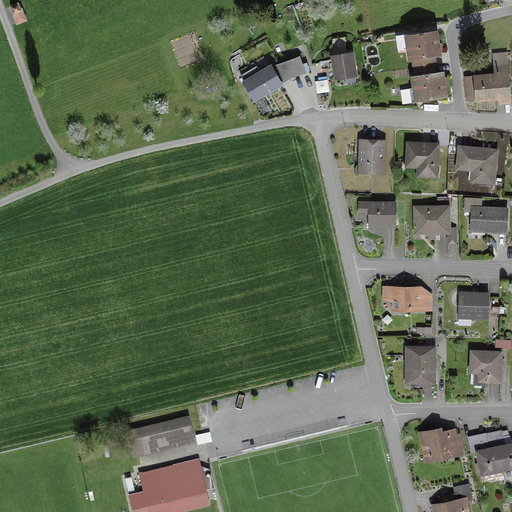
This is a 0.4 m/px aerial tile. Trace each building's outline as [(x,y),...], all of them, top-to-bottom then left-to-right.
[(17,4),(10,7),(16,23),(24,20),(20,10),(19,10),(17,4)] [(412,58),(413,68),(415,78),(412,78),(415,100),(444,95),(442,83),(441,74),(435,75),(433,65),(432,55),(438,55),(437,47),(435,33),(406,38),(406,35),(396,36),(398,51),(408,49),(409,59),(412,58)] [(352,52),(330,56),(334,78),(355,75),(352,52)] [(475,98),(509,95),(506,54),(492,55),(493,66),(494,66),(496,75),(465,77),(467,101),(475,100),(475,98)] [(306,72),(300,57),(274,67),(280,82),(306,72)] [(270,68),(243,84),(253,102),(280,86),(270,68)] [(382,171),(383,142),(360,141),(359,171),(382,171)] [(435,177),(437,145),(407,143),(406,160),(418,161),(417,176),(435,177)] [(492,183),(495,152),(459,148),(457,168),(479,170),(478,181),(492,183)] [(484,231),(505,232),(506,211),(492,210),(492,209),(480,208),(480,199),(464,198),(464,212),(471,212),(470,227),(484,228),(484,231)] [(368,225),(394,225),(395,204),(368,204),(368,225)] [(423,230),(423,232),(447,232),(448,243),(455,243),(455,228),(447,229),(447,208),(414,208),(415,230),(423,230)] [(430,311),(430,295),(419,295),(419,289),(393,289),(393,309),(418,309),(418,311),(430,311)] [(488,318),(488,297),(472,296),(472,293),(458,293),(457,315),(470,315),(470,318),(488,318)] [(495,347),(509,348),(510,341),(496,340),(495,347)] [(410,367),(410,381),(432,382),(432,367),(434,366),(435,363),(434,361),(433,360),(429,360),(429,349),(407,349),(407,367),(410,367)] [(486,382),(499,382),(500,352),(470,351),(469,372),(474,373),(473,385),(486,385),(486,382)] [(170,438),(191,433),(188,418),(127,432),(133,457),(172,447),(170,438)] [(460,447),(451,448),(448,434),(442,436),(441,432),(440,431),(437,431),(435,430),(423,433),(429,460),(444,457),(443,454),(452,452),(453,455),(461,454),(460,447)] [(501,430),(493,432),(485,434),(489,449),(486,449),(476,451),(479,463),(475,464),(477,473),(481,472),(482,479),(502,474),(501,471),(501,468),(511,465),(511,443),(511,444),(504,446),(501,430)] [(146,504),(205,490),(201,472),(200,472),(197,461),(139,475),(143,491),(146,504)] [(471,500),(468,484),(453,487),(455,494),(461,493),(462,497),(465,499),(465,501),(471,500)] [(146,504),(143,491),(129,495),(133,511),(178,511),(209,505),(205,490),(146,504)] [(467,511),(466,509),(463,509),(461,501),(460,500),(456,501),(449,497),(444,498),(445,503),(436,505),(437,511),(467,511)]
